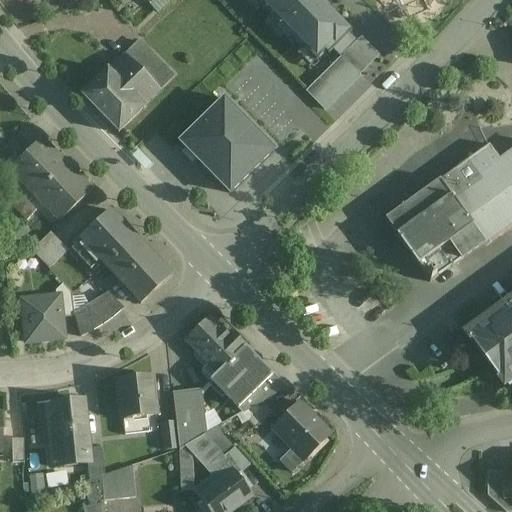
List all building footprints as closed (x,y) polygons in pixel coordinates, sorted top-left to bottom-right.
[(325,0),(261,0),(317,59),(352,28),(325,0)] [(362,35),(306,91),(325,110),(382,56),(362,35)] [(141,41),(109,72),(144,108),(176,76),(141,41)] [(109,72),(108,70),(81,97),(118,135),(145,109),(109,72)] [(225,95),(179,140),(231,193),(277,147),(225,95)] [(54,155),(40,140),(8,172),(25,189),(42,205),(59,223),(90,192),(75,177),(74,179),(53,156),(54,155)] [(488,146),(439,181),(451,198),(500,162),(488,146)] [(511,153),(500,162),(451,198),(483,243),(483,244),(511,223),(511,153)] [(439,181),(385,220),(396,236),(396,237),(417,267),(418,266),(424,275),(423,275),(429,283),(437,278),(437,277),(483,244),(483,243),(451,198),(439,181)] [(25,189),(9,206),(25,222),(42,205),(25,189)] [(139,243),(110,212),(79,240),(80,240),(70,250),(90,272),(100,262),(108,271),(139,243)] [(139,243),(108,271),(140,305),(171,277),(139,243)] [(59,244),(35,255),(49,271),(68,254),(59,244)] [(109,295),(85,310),(92,332),(103,326),(113,318),(123,310),(109,295)] [(56,298),(21,301),(26,344),(64,340),(62,319),(59,297),(56,298)] [(511,299),(465,333),(502,384),(505,382),(511,376),(511,299)] [(85,310),(74,317),(74,318),(80,338),(92,332),(85,310)] [(227,338),(208,319),(186,342),(217,374),(210,380),(211,381),(243,350),(244,350),(230,335),(227,338)] [(244,350),(243,350),(211,381),(243,414),(283,390),(244,350)] [(152,377),(117,381),(121,421),(156,417),(152,377)] [(199,392),(172,396),(175,423),(179,450),(179,451),(185,447),(203,437),(204,436),(199,392)] [(81,400),(45,404),(52,468),(87,465),(85,450),(84,437),(81,400)] [(264,405),(246,421),(254,430),(272,414),(264,405)] [(316,425),(297,406),(273,430),(292,450),(280,462),(292,474),(330,437),(317,424),(316,425)] [(175,423),(159,425),(163,451),(179,450),(175,423)] [(235,450),(216,429),(204,436),(203,437),(224,460),(226,458),(235,450)] [(224,460),(203,437),(185,447),(192,454),(213,478),(195,491),(193,492),(197,497),(232,471),(224,461),(226,459),(226,458),(224,460)] [(23,440),(11,440),(12,464),(24,464),(23,440)] [(192,454),(185,447),(179,451),(181,492),(195,491),(192,454)] [(102,448),(85,450),(87,465),(89,481),(100,477),(104,476),(102,448)] [(132,467),(116,472),(119,501),(135,499),(132,467)] [(30,474),(32,489),(66,486),(65,471),(30,474)] [(232,471),(197,497),(207,511),(231,511),(252,497),(232,471)] [(104,476),(100,477),(103,503),(119,501),(116,472),(104,476)] [(89,481),(86,483),(88,509),(103,507),(103,503),(100,477),(89,481)]
